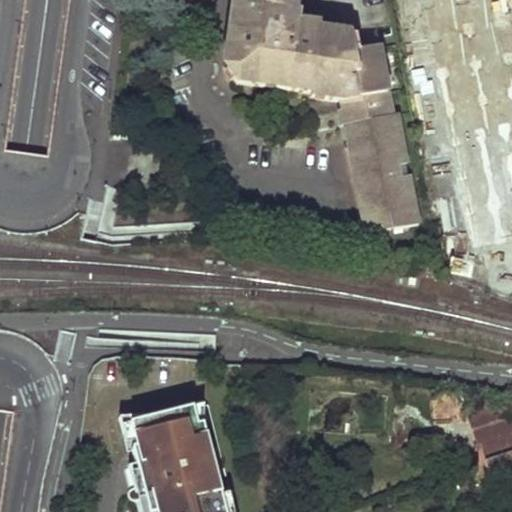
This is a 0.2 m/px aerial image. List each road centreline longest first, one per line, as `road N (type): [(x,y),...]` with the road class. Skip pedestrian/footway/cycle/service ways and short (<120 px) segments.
road 1 (secondary): [(44,0),(0,334)]
road 2 (unclassified): [(0,190),(33,196),(63,174),(82,0)]
